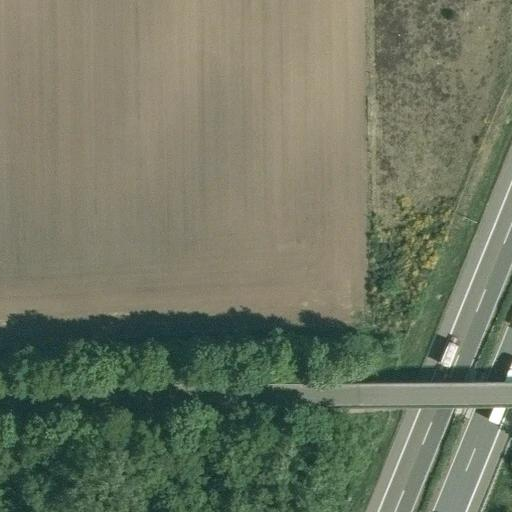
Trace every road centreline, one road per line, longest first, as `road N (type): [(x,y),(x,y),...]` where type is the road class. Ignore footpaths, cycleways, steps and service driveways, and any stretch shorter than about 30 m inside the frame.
road 1 (unclassified): [(0,407),(511,392)]
road 2 (motorway): [(511,212),(386,511)]
road 3 (motorway): [(449,511),(511,357)]
